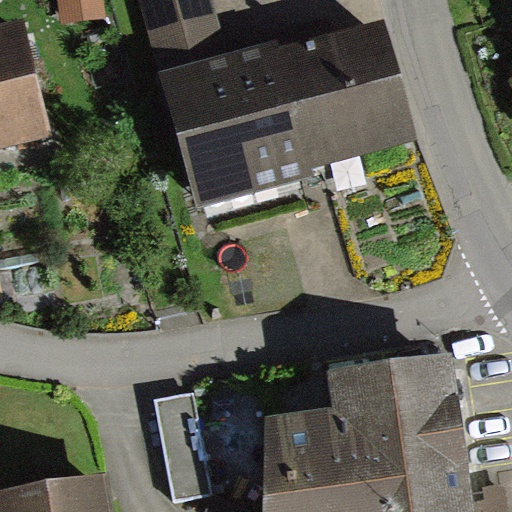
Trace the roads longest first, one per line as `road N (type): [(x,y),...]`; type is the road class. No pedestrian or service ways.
road 1 (residential): [(0,342),(142,354),(334,339),(511,279)]
road 2 (tertiary): [(419,0),(511,274)]
